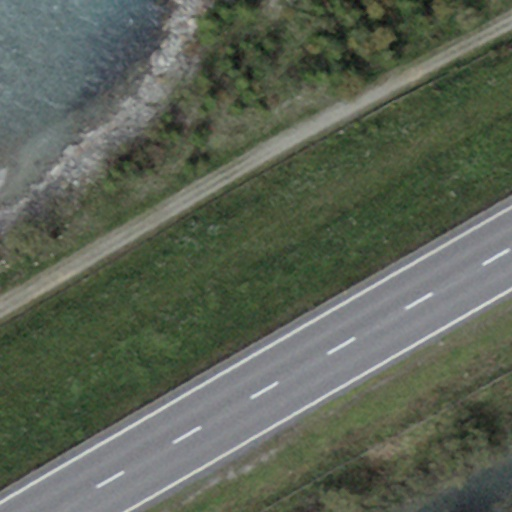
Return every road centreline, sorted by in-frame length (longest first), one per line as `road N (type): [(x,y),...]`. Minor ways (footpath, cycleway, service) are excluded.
road 1 (track): [(0,312),(410,69),(511,18)]
road 2 (primary): [(511,246),(47,511)]
